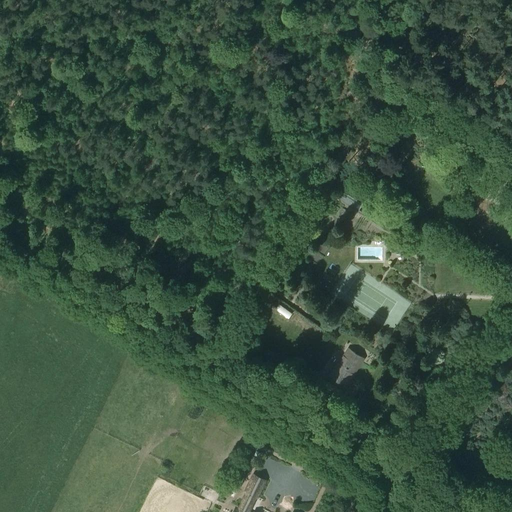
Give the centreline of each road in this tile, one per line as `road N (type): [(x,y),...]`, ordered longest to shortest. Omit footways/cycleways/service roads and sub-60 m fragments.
road 1 (unclassified): [(386,495),(0,236)]
road 2 (unknown): [(386,495),(511,317)]
